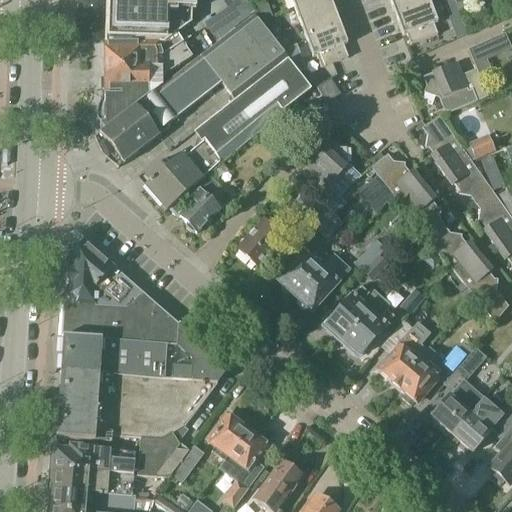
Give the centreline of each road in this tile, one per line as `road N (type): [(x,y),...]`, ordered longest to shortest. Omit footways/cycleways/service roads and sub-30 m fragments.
road 1 (residential): [(437,511),(187,272)]
road 2 (tertiary): [(0,511),(26,185)]
road 3 (residential): [(187,272),(364,94)]
road 4 (residential): [(364,94),(511,283)]
road 5 (residential): [(187,272),(97,197),(26,185)]
road 6 (tertiary): [(26,185),(30,0)]
road 7 (residential): [(380,81),(511,23)]
